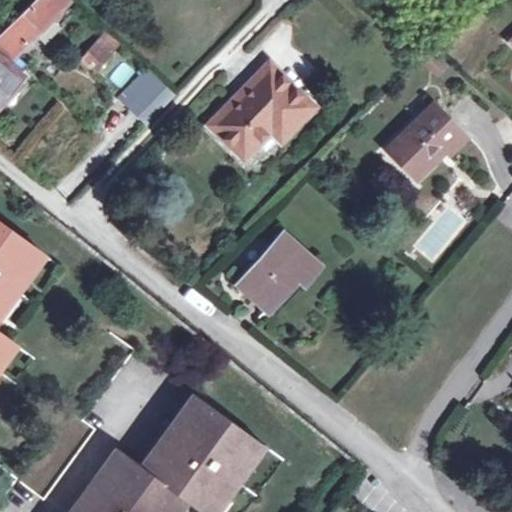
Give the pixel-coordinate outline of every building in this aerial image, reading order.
[(0,100),(21,76),(19,74),(27,66),(15,54),(67,2),(64,0),(37,0),(0,37),(0,100)] [(104,30),(79,60),(96,75),(121,45),(104,30)] [(279,122),(290,131),(313,107),(269,64),(209,124),(244,157),(269,132),(279,122)] [(158,80),(130,107),(146,122),(174,94),(158,80)] [(387,149),(416,178),(444,150),(447,153),(462,137),(431,104),(387,149)] [(279,141),(290,131),(279,122),(269,132),(279,141)] [(0,351),(9,340),(0,333),(0,299),(36,251),(0,223),(0,351)] [(237,283),(266,309),(295,278),(297,280),(314,261),(281,233),(237,283)] [(57,401),(68,410),(16,479),(43,498),(95,429),(82,420),(133,350),(108,332),(57,401)] [(168,511),(180,497),(201,511),(207,511),(258,442),(197,397),(145,469),(120,451),(75,511),(168,511)]
